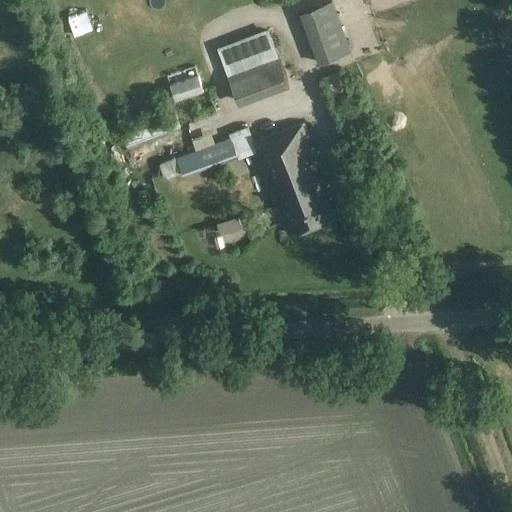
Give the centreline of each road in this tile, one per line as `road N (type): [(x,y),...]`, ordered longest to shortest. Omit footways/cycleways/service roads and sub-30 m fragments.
road 1 (unclassified): [(0,350),(511,315)]
road 2 (unknown): [(403,323),(285,37),(308,0)]
road 3 (track): [(448,320),(511,501)]
